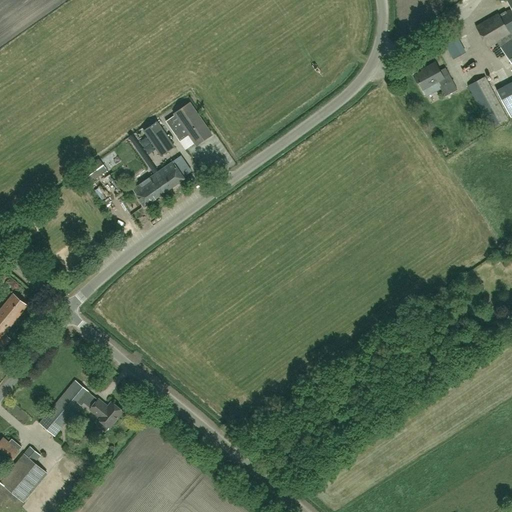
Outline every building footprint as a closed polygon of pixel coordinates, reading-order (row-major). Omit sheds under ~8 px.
[(511,0),(506,0),(511,8),(500,15),(499,13),(476,27),(488,47),(496,42),(511,64),(511,0)] [(453,60),(465,53),(456,37),(444,43),(453,60)] [(445,96),(457,90),(445,68),(440,71),(436,63),(426,68),(427,69),(415,75),(423,90),(439,81),(441,86),(439,87),(445,96)] [(475,82),(468,86),(491,128),(507,119),(485,77),(478,81),(477,79),(474,81),(475,82)] [(511,117),(511,116),(511,82),(497,91),(511,117)] [(196,145),(212,134),(189,102),(174,113),(175,115),(166,121),(180,141),(189,135),(196,145)] [(158,121),(145,130),(162,155),(175,146),(158,121)] [(175,160),(173,162),(183,176),(191,171),(181,156),(179,157),(175,160)] [(82,172),(89,181),(106,168),(99,159),(82,172)] [(161,195),(164,192),(184,178),(183,176),(173,162),(172,161),(152,175),(149,178),(139,184),(132,189),(144,207),(161,195)] [(135,177),(141,173),(134,163),(128,168),(135,177)] [(0,338),(27,306),(13,294),(0,310),(0,338)] [(6,335),(0,342),(0,344),(4,347),(11,339),(6,335)] [(39,424),(45,428),(55,436),(91,393),(75,380),(39,424)] [(98,399),(90,409),(100,417),(98,418),(109,428),(123,411),(112,402),(108,407),(98,399)] [(16,453),(22,447),(12,439),(9,443),(3,438),(0,442),(0,456),(9,463),(17,453),(16,453)] [(0,501),(9,490),(23,502),(47,473),(34,463),(41,455),(30,447),(4,479),(0,475),(0,501)]
